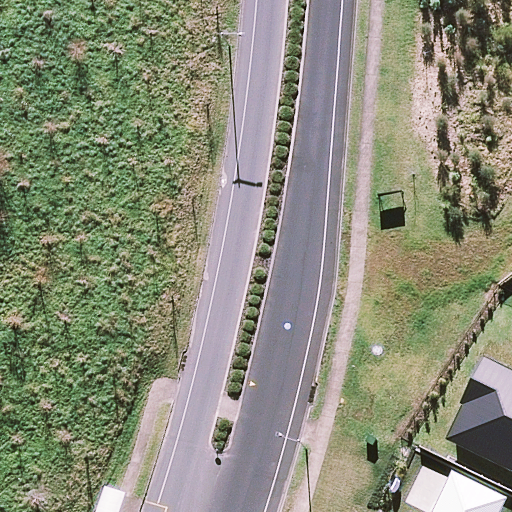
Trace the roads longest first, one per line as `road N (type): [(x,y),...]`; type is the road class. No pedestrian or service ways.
road 1 (residential): [(327,0),(295,298),(258,447),(215,511)]
road 2 (residential): [(204,511),(191,441),(256,120),(270,0)]
